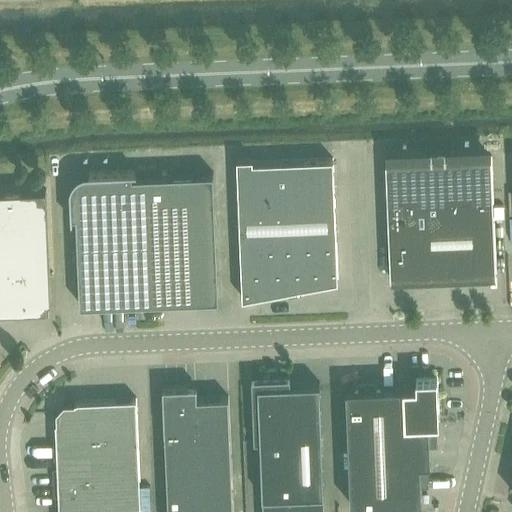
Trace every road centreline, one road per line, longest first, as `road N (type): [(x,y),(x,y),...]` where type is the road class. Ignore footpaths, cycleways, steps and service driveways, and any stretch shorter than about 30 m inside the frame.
road 1 (unclassified): [(0,444),(18,387),(69,354),(106,346),(497,332)]
road 2 (primary): [(0,90),(114,75),(511,61)]
road 3 (unclassified): [(497,332),(466,511)]
